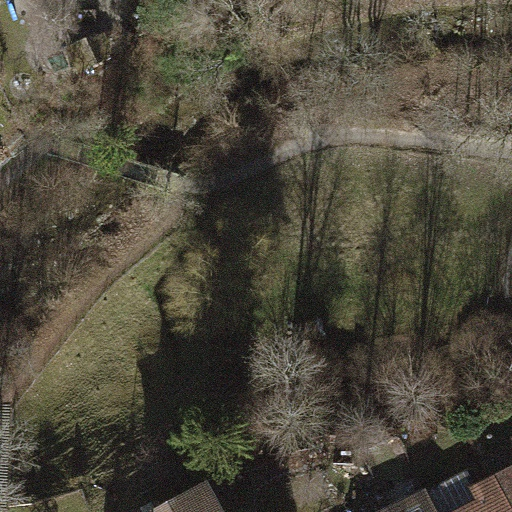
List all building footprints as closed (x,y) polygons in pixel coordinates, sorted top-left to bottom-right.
[(96,37),(75,46),(89,76),(109,66),(96,37)] [(511,511),(511,475),(496,483),(510,511),(511,511)] [(474,508),(466,511),(510,511),(496,483),(468,497),(474,508)] [(206,511),(196,494),(166,511),(206,511)] [(439,511),(430,494),(395,511),(439,511)]
